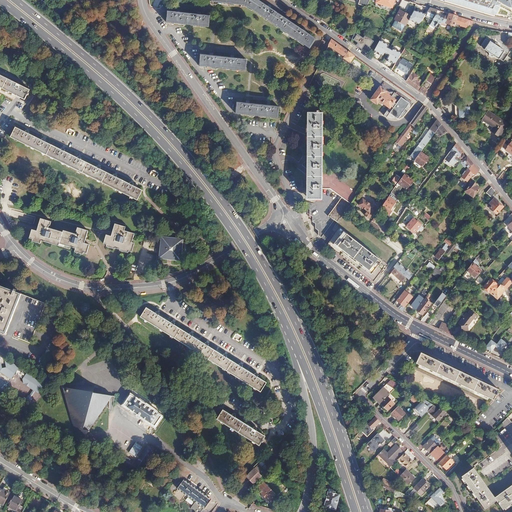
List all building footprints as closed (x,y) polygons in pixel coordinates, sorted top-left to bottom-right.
[(249,9),(270,23),(309,49),(315,40),(304,33),(305,32),(303,31),(302,31),(287,21),(287,20),(285,19),(285,20),(270,10),(270,9),(268,8),(257,1),(254,0),(211,0),(211,2),(241,6),(242,7),(244,7),(247,8),(249,9)] [(470,0),(447,0),(447,2),(468,9),(470,4),(471,0),(470,0)] [(473,0),(473,1),(471,0),(470,4),(472,5),(471,9),(489,15),(493,5),(478,0),(473,0)] [(437,10),(429,8),(424,16),(429,19),(432,14),(435,15),(436,14),(436,13),(437,10)] [(410,16),(400,10),(395,19),(397,21),(401,23),(403,25),(405,25),(410,16)] [(177,13),(168,12),(166,23),(208,28),(210,17),(200,16),(200,15),(198,15),(198,16),(179,14),(179,12),(177,12),(177,13)] [(447,13),(443,19),(441,23),(446,27),(447,23),(454,26),(457,16),(447,13)] [(436,14),(435,15),(430,25),(432,27),(433,25),(438,28),(439,26),(441,23),(443,19),(436,14)] [(403,25),(401,23),(397,21),(393,26),(400,30),(403,25)] [(360,33),(356,39),(361,42),(359,45),(364,48),(367,43),(372,46),(375,41),(367,35),(366,37),(360,33)] [(485,39),(480,46),(485,49),(484,50),(503,62),(511,50),(507,47),(504,51),(490,42),(485,39)] [(331,40),(328,46),(344,57),(343,58),(350,63),(354,56),(331,40)] [(388,45),(380,41),(374,50),(383,55),(385,53),(389,55),(387,59),(395,63),(401,54),(393,49),(392,50),(387,47),(388,45)] [(210,56),(201,55),(200,66),(220,68),(246,71),(247,60),(234,59),(234,58),(231,58),(231,59),(213,57),(213,56),(210,55),(210,56)] [(413,65),(403,58),(394,73),(404,81),(409,74),(408,72),(413,65)] [(414,68),(406,82),(425,95),(436,78),(430,74),(424,83),(418,78),(419,76),(414,73),(416,70),(414,68)] [(0,74),(0,87),(16,95),(18,91),(20,92),(21,90),(19,89),(21,85),(0,74)] [(389,94),(380,87),(370,100),(377,105),(378,102),(389,110),(394,103),(403,90),(402,90),(398,87),(391,97),(388,95),(389,94)] [(409,103),(401,97),(397,104),(394,103),(391,107),(393,108),(390,113),(398,119),(409,103)] [(423,105),(415,99),(411,105),(419,110),(423,105)] [(247,104),(237,103),(236,114),(278,119),(279,108),(270,107),(270,106),(268,106),(268,107),(249,105),(249,103),(247,103),(247,104)] [(413,118),(409,124),(405,130),(396,142),(403,147),(408,139),(406,138),(411,131),(427,108),(423,105),(419,110),(413,118)] [(470,106),(459,106),(459,118),(470,118),(470,106)] [(302,189),(307,189),(307,200),(323,200),(317,207),(307,204),(307,209),(310,211),(309,216),(313,219),(312,223),(315,225),(315,230),(318,232),(317,238),(320,240),(334,220),(338,222),(344,213),(347,210),(358,194),(343,184),(339,183),(339,176),(323,175),(323,114),(308,113),(307,149),(303,149),(303,157),(307,157),(307,181),(303,181),(302,189)] [(405,113),(402,118),(406,121),(404,123),(406,124),(407,122),(409,124),(413,118),(405,113)] [(507,126),(487,113),(481,121),(493,129),(490,133),(498,138),(507,126)] [(441,124),(438,120),(430,129),(435,133),(441,124)] [(15,127),(10,137),(137,200),(142,191),(15,127)] [(435,133),(430,129),(418,146),(422,150),(435,133)] [(456,142),(442,162),(448,167),(450,168),(453,164),(457,160),(460,163),(461,164),(466,168),(468,167),(469,169),(470,170),(473,164),(467,156),(463,151),(456,142)] [(422,150),(418,146),(410,157),(415,160),(421,152),(422,150)] [(429,158),(421,152),(415,160),(412,164),(420,170),(429,158)] [(479,172),(473,164),(470,170),(469,169),(467,172),(465,173),(462,177),(461,178),(468,183),(474,175),(476,176),(479,172)] [(503,172),(498,178),(503,184),(509,176),(503,172)] [(410,176),(406,173),(400,181),(398,183),(407,190),(413,181),(409,178),(410,176)] [(477,186),(473,182),(465,192),(473,198),(480,190),(477,187),(477,186)] [(496,192),(491,186),(486,193),(491,198),(496,192)] [(395,202),(388,197),(382,205),(387,209),(389,211),(395,202)] [(490,205),(493,207),(492,208),(494,210),(494,211),(497,213),(498,213),(499,213),(504,206),(494,199),(490,205)] [(364,215),(368,218),(376,208),(372,205),(366,200),(363,204),(368,208),(369,207),(370,208),(369,209),(364,215)] [(423,212),(425,213),(430,218),(431,216),(425,210),(423,212)] [(336,224),(340,227),(327,245),(373,282),(382,270),(383,271),(396,254),(344,213),(338,222),(336,224)] [(37,230),(33,228),(30,237),(33,238),(32,240),(41,242),(42,239),(59,245),(60,242),(71,246),(76,247),(75,251),(83,253),(84,251),(87,252),(89,243),(84,242),(83,241),(82,239),(83,237),(85,238),(88,229),(77,226),(76,230),(77,230),(76,233),(63,229),(62,231),(48,226),(49,224),(50,224),(51,220),(41,217),(39,226),(41,227),(40,229),(38,230),(37,230)] [(420,226),(413,218),(405,226),(413,234),(420,226)] [(367,226),(376,232),(378,228),(370,222),(367,226)] [(111,236),(106,234),(104,242),(107,244),(106,246),(115,248),(115,247),(120,249),(120,250),(128,252),(129,250),(131,251),(134,243),(132,242),(134,233),(124,230),(125,226),(115,223),(112,232),(115,232),(114,235),(112,236),(111,236)] [(180,234),(159,233),(158,252),(180,254),(180,234)] [(453,240),(447,238),(444,242),(449,246),(451,243),(452,242),(453,240)] [(452,242),(455,245),(460,249),(463,245),(455,241),(453,240),(452,242)] [(451,243),(449,246),(446,249),(445,251),(448,253),(455,245),(452,242),(451,243)] [(468,250),(463,245),(460,249),(459,251),(465,255),(468,250)] [(440,250),(439,250),(433,258),(437,261),(445,251),(446,249),(442,247),(440,250)] [(473,255),(476,259),(486,270),(489,266),(492,263),(490,261),(486,265),(475,253),(473,255)] [(429,262),(425,268),(431,273),(435,267),(429,262)] [(393,271),(394,269),(405,278),(405,277),(409,280),(412,276),(405,271),(406,270),(402,267),(401,268),(396,263),(391,269),(393,271)] [(481,270),(472,263),(467,271),(475,278),(481,270)] [(443,273),(435,267),(431,273),(438,279),(443,273)] [(393,271),(391,273),(388,277),(398,285),(405,278),(394,269),(393,271)] [(490,280),(483,287),(497,299),(511,283),(507,279),(501,285),(499,287),(490,280)] [(0,290),(0,330),(17,337),(16,338),(21,340),(22,339),(33,344),(39,329),(47,309),(49,304),(19,292),(20,290),(18,289),(17,291),(2,285),(0,290)] [(404,292),(395,303),(400,306),(399,307),(399,308),(399,309),(402,311),(405,307),(404,307),(411,297),(404,292)] [(445,296),(441,293),(433,304),(437,307),(445,296)] [(427,295),(422,302),(416,311),(422,315),(431,304),(427,301),(430,296),(427,295)] [(422,302),(417,298),(410,306),(416,311),(422,302)] [(449,306),(444,302),(434,315),(440,319),(449,306)] [(146,307),(140,317),(260,391),(266,382),(146,307)] [(467,315),(466,314),(458,324),(460,327),(460,332),(467,332),(467,326),(472,319),(474,321),(477,317),(470,311),(467,315)] [(504,322),(500,327),(489,342),(494,347),(510,326),(504,322)] [(448,327),(442,323),(439,329),(444,332),(447,328),(448,327)] [(510,355),(507,352),(501,359),(505,361),(510,355)] [(0,389),(1,389),(5,392),(10,386),(9,382),(14,375),(17,374),(23,378),(25,383),(38,391),(40,390),(45,384),(38,379),(35,380),(34,376),(27,372),(26,374),(18,369),(18,368),(16,367),(16,364),(11,361),(9,362),(7,361),(7,358),(0,353),(0,389)] [(421,353),(416,362),(493,400),(498,390),(421,353)] [(385,390),(383,388),(374,396),(380,403),(390,394),(399,385),(391,380),(384,387),(386,389),(385,390)] [(95,386),(63,388),(76,435),(80,429),(88,432),(93,423),(112,395),(93,393),(95,386)] [(130,394),(123,404),(154,426),(161,416),(130,394)] [(394,398),(390,394),(380,403),(387,410),(394,404),(391,401),(394,398)] [(424,403),(430,408),(425,413),(426,414),(427,413),(434,406),(423,399),(421,401),(424,403)] [(418,409),(422,413),(428,408),(424,403),(418,409)] [(398,406),(391,413),(398,420),(405,413),(398,406)] [(436,407),(434,406),(427,413),(429,414),(436,407)] [(223,409),(217,419),(259,445),(261,441),(263,442),(264,440),(263,439),(265,435),(223,409)] [(445,413),(439,409),(433,416),(437,421),(444,414),(445,413)] [(379,421),(375,416),(370,421),(374,425),(379,421)] [(503,448),(511,442),(511,419),(511,421),(509,418),(497,426),(501,432),(496,436),(503,448)] [(370,421),(368,423),(365,426),(368,430),(374,425),(370,421)] [(410,438),(421,427),(416,423),(406,433),(410,438)] [(368,430),(365,426),(360,431),(364,435),(369,431),(368,430)] [(395,436),(390,441),(388,444),(391,446),(398,439),(396,438),(395,436)] [(376,438),(371,442),(378,449),(382,445),(379,442),(380,441),(376,438)] [(430,439),(423,446),(430,453),(437,446),(430,439)] [(379,452),(378,454),(390,466),(396,461),(394,459),(402,450),(396,444),(387,453),(383,448),(379,452)] [(120,454),(116,460),(136,474),(143,464),(153,450),(147,446),(137,459),(134,464),(120,454)] [(439,448),(437,446),(430,453),(436,459),(444,453),(440,449),(442,447),(440,446),(439,448)] [(398,458),(408,468),(413,462),(404,453),(398,458)] [(453,462),(446,455),(439,462),(446,469),(453,462)] [(254,468),(246,475),(253,483),(261,475),(254,468)] [(511,484),(494,498),(473,468),(462,476),(484,508),(496,500),(503,510),(511,503),(511,484)] [(406,469),(400,476),(408,484),(415,478),(406,469)] [(429,485),(423,479),(417,485),(423,491),(429,485)] [(183,480),(177,489),(205,509),(211,500),(183,480)] [(262,482),(255,489),(267,500),(271,496),(273,494),(262,482)] [(384,483),(383,486),(395,492),(396,490),(389,486),(384,483)] [(443,490),(439,487),(431,496),(441,505),(445,501),(439,495),(443,490)] [(331,493),(327,491),(323,507),(334,510),(338,494),(334,493),(335,492),(332,491),(331,493)] [(21,501),(12,496),(7,507),(15,511),(22,511),(24,509),(20,507),(19,509),(18,508),(19,506),(21,501)] [(195,511),(196,511),(200,506),(194,502),(190,509),(195,511)]
